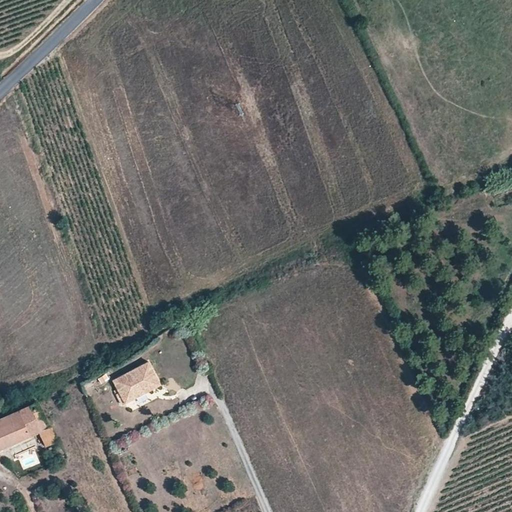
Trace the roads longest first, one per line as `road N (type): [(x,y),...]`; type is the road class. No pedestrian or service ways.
road 1 (unclassified): [(420,511),(511,310)]
road 2 (unclassified): [(0,90),(88,0)]
